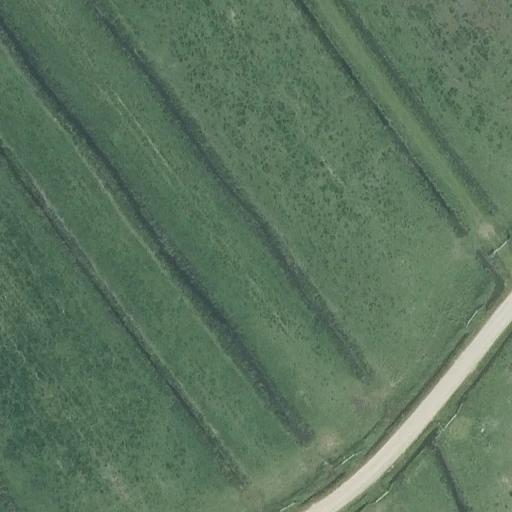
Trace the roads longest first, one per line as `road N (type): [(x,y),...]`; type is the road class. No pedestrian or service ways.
road 1 (track): [(511,264),(318,0)]
road 2 (track): [(321,511),(371,471),(511,306)]
